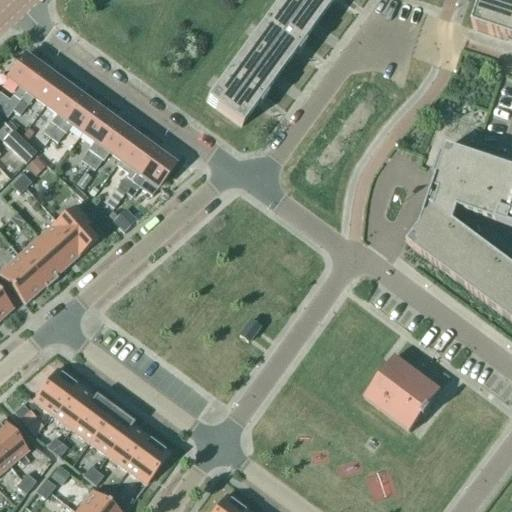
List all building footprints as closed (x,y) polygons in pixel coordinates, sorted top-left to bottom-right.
[(302,46),(318,25),(283,0),(280,0),(244,51),(279,77),(295,56),(297,57),(304,47),(302,46)] [(283,0),(318,25),(333,4),(335,5),(338,0),(283,0)] [(511,0),(483,0),(473,32),(511,45),(511,0)] [(264,98),(279,77),(244,51),(205,103),(241,130),(257,108),(259,109),(266,99),(264,98)] [(14,115),(44,75),(23,59),(7,81),(19,90),(9,103),(0,96),(0,114),(7,121),(12,114),(14,115)] [(46,110),(62,88),(44,75),(14,115),(19,119),(33,100),(46,110)] [(51,142),(81,102),(62,88),(46,110),(56,117),(42,136),(51,142)] [(84,137),(100,115),(81,102),(51,142),(54,145),(62,135),(65,137),(71,128),(84,137)] [(88,169),(118,129),(100,115),(84,137),(93,145),(80,163),(88,169)] [(121,165),(137,142),(118,129),(88,169),(92,172),(99,162),(102,164),(108,155),(119,164),(121,165)] [(35,157),(11,134),(1,144),(25,167),(35,157)] [(45,147),(36,139),(35,141),(30,146),(39,154),(45,147)] [(125,197),(155,156),(137,142),(121,165),(119,164),(116,169),(127,177),(124,181),(106,206),(113,212),(124,196),(125,197)] [(511,171),(447,149),(445,154),(440,152),(433,174),(438,175),(420,229),(407,246),(511,325),(511,268),(454,225),(458,212),(511,229),(511,171)] [(155,156),(125,197),(131,202),(138,192),(145,182),(157,191),(174,169),(155,156)] [(35,160),(25,170),(34,179),(44,169),(35,160)] [(83,176),(76,186),(83,191),(90,181),(83,176)] [(31,186),(22,178),(16,183),(25,192),(31,186)] [(25,192),(16,183),(11,189),(19,197),(25,192)] [(57,224),(84,254),(96,243),(85,230),(90,226),(74,209),(57,224)] [(136,222),(125,212),(124,214),(113,225),(124,235),(136,222)] [(23,226),(15,217),(9,222),(17,231),(23,226)] [(38,241),(65,271),(84,254),(57,224),(38,241)] [(17,259),(44,289),(46,291),(57,281),(55,279),(65,271),(38,241),(17,259)] [(0,274),(0,280),(24,307),(44,289),(17,259),(0,274)] [(0,322),(12,312),(0,299),(0,322)] [(247,345),(259,330),(250,323),(238,339),(247,345)] [(440,393),(395,359),(364,401),(409,435),(422,418),(424,419),(430,411),(428,410),(440,393)] [(48,417),(72,385),(56,372),(32,405),(48,417)] [(69,433),(93,400),(72,385),(48,417),(69,433)] [(69,433),(88,447),(114,413),(95,399),(93,400),(69,433)] [(28,415),(23,408),(13,416),(18,423),(28,415)] [(88,447),(107,461),(131,428),(132,427),(114,413),(88,447)] [(27,455),(2,424),(0,425),(0,454),(11,468),(27,455)] [(107,461),(128,476),(152,444),(131,428),(107,461)] [(54,441),(46,451),(53,456),(60,447),(54,441)] [(128,476),(145,489),(169,456),(152,444),(128,476)] [(60,447),(53,456),(59,462),(67,452),(60,447)] [(0,477),(11,468),(0,454),(0,477)] [(63,474),(58,469),(57,471),(50,479),(61,488),(69,478),(63,474)] [(90,470),(82,479),(88,485),(96,475),(90,470)] [(96,475),(88,485),(95,490),(103,480),(96,475)] [(25,477),(20,484),(30,492),(35,485),(25,477)] [(45,482),(40,489),(50,497),(55,490),(45,482)] [(20,484),(15,490),(25,498),(30,492),(20,484)] [(45,503),(50,497),(40,489),(35,495),(45,503)] [(113,511),(92,494),(77,511),(113,511)] [(118,508),(123,511),(125,511),(132,503),(126,498),(118,508)] [(240,511),(242,511),(225,498),(214,511),(240,511)]
